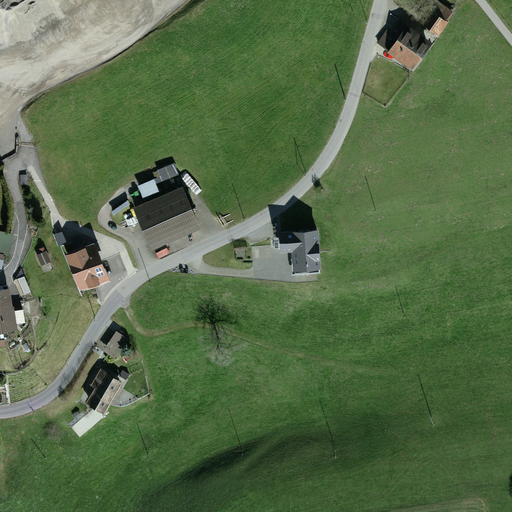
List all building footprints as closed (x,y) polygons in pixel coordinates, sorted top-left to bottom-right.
[(431,0),(414,24),(433,38),(450,14),(431,0)] [(391,33),(421,55),(428,45),(419,39),(422,36),(400,20),(391,33)] [(421,55),(391,33),(387,30),(378,43),(400,58),(402,55),(415,64),(421,55)] [(158,169),(162,181),(178,177),(174,165),(158,169)] [(142,199),(160,193),(155,180),(138,186),(142,199)] [(182,184),(133,206),(152,247),(201,225),(182,184)] [(319,227),(279,229),(280,248),(292,247),(293,273),(321,272),(319,227)] [(11,234),(0,231),(0,252),(8,254),(11,234)] [(94,243),(66,254),(82,293),(129,274),(120,251),(100,259),(94,243)] [(50,261),(47,253),(40,256),(43,264),(50,261)] [(21,295),(30,291),(24,276),(20,278),(18,281),(21,288),(19,289),(21,295)] [(0,307),(0,309),(10,307),(7,289),(0,288),(0,307)] [(10,307),(0,309),(2,329),(17,327),(16,322),(25,321),(23,308),(14,309),(13,305),(10,307)] [(117,361),(130,340),(116,331),(103,352),(117,361)] [(96,373),(78,405),(99,416),(116,384),(96,373)]
